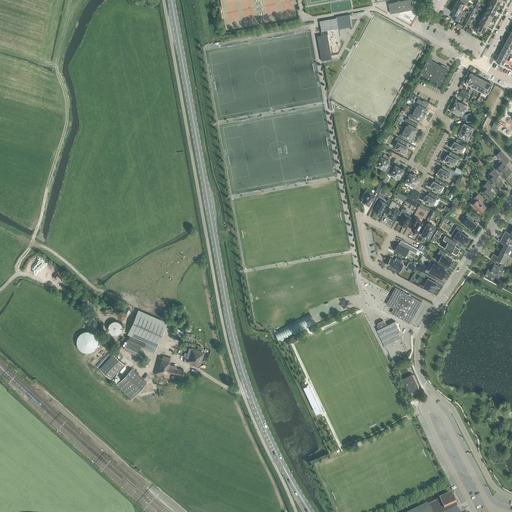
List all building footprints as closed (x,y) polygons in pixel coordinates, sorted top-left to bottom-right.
[(403,0),(388,3),(389,6),(390,13),(414,9),(412,0),(403,0)] [(457,0),(454,5),(462,9),(465,4),(466,4),(467,2),(464,0),(460,0),(460,1),(457,0)] [(496,10),(499,5),(491,1),(488,6),(496,10)] [(451,11),(454,13),(452,17),(459,21),(464,11),(462,10),(462,9),(454,5),(451,11)] [(493,16),(496,10),(488,6),(485,11),(493,16)] [(482,17),(491,21),(493,16),(485,11),(482,17)] [(322,61),(326,60),(332,59),(327,31),(352,26),(350,14),(336,17),(320,21),(322,35),(317,36),(322,61)] [(480,15),(477,21),(478,21),(488,26),(491,21),(482,17),(480,15)] [(475,26),(473,29),(480,32),(481,30),(485,32),(488,26),(478,21),(476,23),(477,24),(476,27),(475,26)] [(502,50),(509,54),(511,48),(505,45),(502,50)] [(499,55),(506,59),(509,54),(502,50),(499,55)] [(499,55),(496,60),(503,64),(506,59),(499,55)] [(422,80),(423,77),(440,86),(449,70),(446,68),(447,67),(442,64),(438,66),(433,63),(433,62),(431,61),(432,59),(428,57),(418,77),(422,80)] [(471,85),(476,76),(471,73),(468,79),(467,78),(466,80),(467,81),(466,82),(471,85)] [(471,85),(476,88),(482,78),(476,76),(471,85)] [(482,91),(487,81),(482,78),(476,88),(482,91)] [(488,93),(492,86),(493,84),(487,81),(482,91),(487,93),(487,92),(488,93)] [(408,98),(414,101),(417,96),(411,93),(408,98)] [(418,103),(415,109),(426,115),(428,112),(427,111),(428,109),(427,108),(429,103),(424,100),(423,101),(419,99),(417,101),(418,103)] [(456,114),(462,103),(457,100),(456,101),(455,101),(453,103),(454,104),(451,110),(454,111),(453,112),(456,114)] [(459,115),(460,114),(462,115),(463,114),(467,106),(462,103),(456,114),(459,115)] [(419,122),(421,119),(422,120),(423,118),(425,118),(426,115),(415,109),(412,115),(412,114),(409,114),(408,117),(419,122)] [(408,123),(405,129),(416,134),(418,131),(416,131),(418,128),(416,128),(418,124),(406,118),(405,120),(407,123),(408,123)] [(462,124),(460,128),(471,133),(474,128),(466,124),(465,123),(463,125),(462,124)] [(467,142),(471,133),(460,128),(459,131),(460,132),(459,134),(460,135),(458,138),(467,142)] [(412,139),(413,137),(414,138),(416,134),(405,129),(402,134),(400,134),(398,136),(409,142),(410,139),(412,139)] [(408,147),(406,146),(408,143),(397,137),(395,139),(397,141),(398,142),(395,147),(398,148),(397,150),(405,154),(408,149),(406,149),(408,147)] [(455,141),(454,143),(452,142),(450,147),(458,152),(459,150),(461,152),(464,146),(463,145),(465,142),(458,139),(456,142),(455,141)] [(501,165),(497,169),(505,177),(511,171),(504,165),(507,162),(509,160),(501,150),(498,153),(502,157),(499,159),(500,160),(498,162),(501,165)] [(448,154),(447,156),(445,156),(443,161),(451,165),(452,164),(454,165),(457,160),(460,160),(461,157),(451,152),(449,155),(448,154)] [(390,161),(388,160),(390,157),(384,154),(382,157),(381,156),(378,163),(379,163),(379,165),(379,166),(385,169),(384,172),(387,173),(392,166),(388,164),(390,161)] [(395,167),(392,166),(387,173),(391,175),(390,175),(394,177),(395,175),(400,178),(401,175),(402,175),(403,173),(404,170),(396,165),(395,167)] [(441,168),(440,170),(438,169),(436,174),(444,178),(445,177),(447,178),(450,173),(453,175),(455,171),(444,165),(442,168),(441,168)] [(493,177),(489,180),(497,188),(503,183),(497,176),(499,174),(494,169),(492,171),(490,173),(491,174),(493,177)] [(407,178),(406,181),(414,186),(416,183),(417,181),(419,177),(410,173),(409,176),(408,176),(407,178)] [(434,181),(433,183),(431,182),(429,187),(437,191),(438,190),(440,192),(443,186),(444,187),(446,183),(437,178),(435,181),(434,181)] [(489,200),(494,195),(490,190),(492,187),(487,182),(483,186),(486,189),(483,192),(485,194),(484,195),(486,197),(487,197),(489,200)] [(364,198),(362,202),(366,204),(366,203),(369,205),(372,199),(373,199),(375,195),(370,192),(369,194),(368,194),(368,195),(366,194),(364,198)] [(427,194),(425,196),(424,195),(422,200),(430,205),(431,203),(433,205),(436,199),(438,199),(440,197),(430,192),(428,195),(427,194)] [(481,212),(486,207),(481,202),(484,199),(479,194),(474,198),(477,200),(472,205),(474,207),(475,206),(481,212)] [(380,200),(374,210),(381,213),(386,203),(380,200)] [(390,217),(390,218),(394,220),(399,210),(394,208),(397,203),(392,201),(386,213),(389,215),(388,216),(390,217)] [(411,217),(404,213),(406,210),(402,208),(399,214),(402,216),(399,223),(406,227),(411,217)] [(469,227),(472,229),(473,227),(474,227),(476,224),(470,219),(472,216),(467,213),(465,215),(467,217),(463,222),(465,224),(465,225),(468,227),(469,227)] [(417,233),(423,223),(418,221),(419,219),(414,216),(411,223),(414,224),(411,229),(417,233)] [(429,239),(435,227),(428,223),(421,235),(429,239)] [(458,230),(454,237),(464,243),(465,240),(466,241),(468,236),(461,232),(463,229),(457,226),(455,229),(458,230)] [(506,231),(503,236),(510,240),(511,240),(511,238),(511,231),(511,233),(506,231)] [(460,249),(455,246),(457,243),(445,236),(443,239),(448,242),(444,247),(456,255),(460,249)] [(503,236),(500,241),(505,244),(502,250),(508,254),(510,255),(511,251),(511,247),(511,245),(511,244),(509,243),(510,240),(503,236)] [(416,253),(418,249),(404,242),(402,245),(399,243),(395,251),(405,256),(409,249),(416,253)] [(441,254),(437,261),(448,267),(452,260),(444,256),(446,253),(440,249),(438,253),(441,254)] [(493,253),(490,259),(498,263),(500,260),(504,262),(508,254),(502,250),(498,256),(493,253)] [(399,271),(403,265),(400,263),(402,260),(396,258),(396,259),(396,260),(396,261),(391,258),(387,265),(399,271)] [(426,267),(419,263),(417,268),(424,272),(426,267)] [(429,271),(440,278),(445,270),(433,263),(429,271)] [(488,269),(484,276),(492,281),(494,278),(495,275),(499,278),(504,269),(503,268),(500,266),(495,264),(491,270),(489,269),(488,269)] [(433,291),(437,283),(436,282),(435,282),(437,279),(422,271),(420,274),(428,279),(424,286),(424,287),(428,289),(431,291),(432,291),(433,291)] [(393,308),(391,313),(410,324),(422,302),(403,291),(396,287),(392,294),(386,304),(393,308)] [(125,308),(124,307),(123,305),(122,304),(120,304),(119,304),(117,305),(117,307),(116,308),(117,310),(117,311),(119,312),(120,312),(121,312),(122,312),(123,311),(124,310),(125,308)] [(166,323),(137,310),(127,333),(156,345),(166,323)] [(274,332),(275,333),(280,342),(315,324),(310,314),(274,332)] [(116,334),(118,333),(120,331),(121,328),(121,326),(120,323),(119,322),(116,320),(114,320),(111,321),(109,323),(108,325),(108,328),(109,330),(111,332),(113,333),(116,334)] [(378,323),(378,325),(379,329),(378,330),(384,344),(385,344),(391,356),(408,348),(395,321),(387,325),(385,322),(383,320),(378,323)] [(173,336),(177,339),(183,330),(179,328),(173,336)] [(87,352),(90,352),(93,350),(96,348),(97,345),(98,342),(98,338),(96,335),(94,333),(91,331),(88,330),(84,331),(81,332),(79,335),(77,338),(76,341),(77,344),(78,347),(80,350),(83,352),(87,352)] [(141,347),(142,347),(153,352),(156,346),(130,334),(124,347),(138,354),(141,347)] [(196,364),(200,365),(204,352),(191,348),(187,361),(196,365),(196,364)] [(123,362),(112,352),(98,366),(109,377),(123,362)] [(170,378),(171,373),(181,376),(183,369),(179,368),(180,367),(169,364),(171,357),(159,355),(154,374),(170,378)] [(145,381),(130,367),(115,384),(129,398),(145,381)] [(412,374),(405,377),(403,378),(410,392),(419,388),(412,374)] [(309,384),(303,386),(315,413),(321,410),(309,384)] [(446,511),(457,507),(451,494),(413,511),(446,511)]
